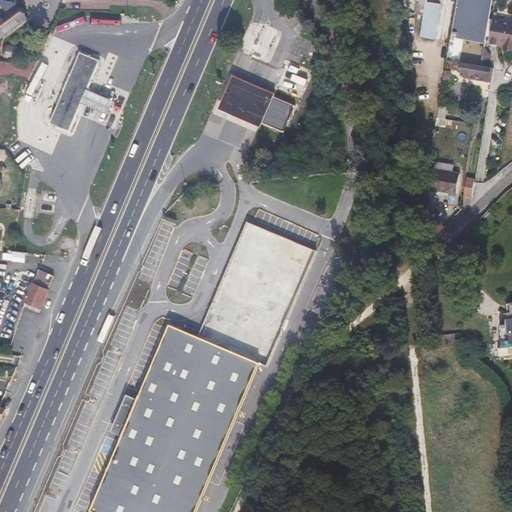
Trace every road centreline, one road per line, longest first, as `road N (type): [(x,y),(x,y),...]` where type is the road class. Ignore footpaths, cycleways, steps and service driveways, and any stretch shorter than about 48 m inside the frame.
road 1 (primary): [(6,511),(224,0)]
road 2 (primary): [(202,0),(0,474)]
road 3 (unknown): [(492,47),(485,199)]
road 4 (residential): [(511,174),(427,259)]
